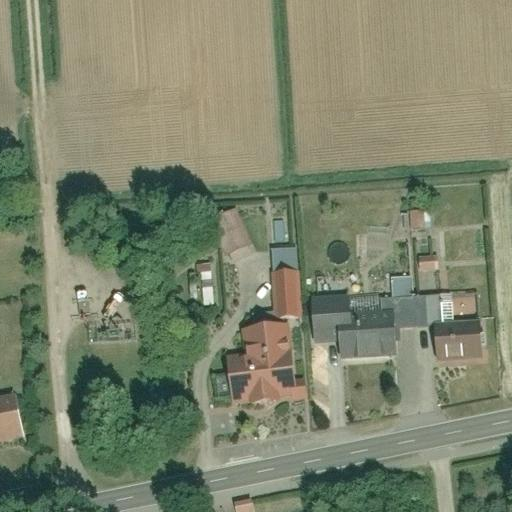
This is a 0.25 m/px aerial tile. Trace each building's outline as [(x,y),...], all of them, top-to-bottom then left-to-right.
[(235,210),(211,221),(227,256),(251,245),(235,210)] [(407,211),(409,230),(426,228),(425,210),(407,211)] [(269,250),(272,274),(297,271),(294,248),(269,250)] [(417,271),(435,271),(435,258),(416,258),(417,271)] [(297,271),(272,274),(277,320),(302,317),(297,271)] [(410,278),(391,280),(392,296),(411,295),(410,278)] [(393,312),(350,316),(348,296),(311,299),(315,344),(339,342),(340,359),(397,354),(393,312)] [(478,322),(433,326),(437,362),(481,359),(478,322)] [(224,357),(229,403),(243,401),(243,405),(273,402),(272,398),(290,396),(291,403),(307,401),(305,381),(293,382),(287,325),(242,330),(245,355),(224,357)] [(0,443),(21,439),(13,396),(0,398),(0,443)]
